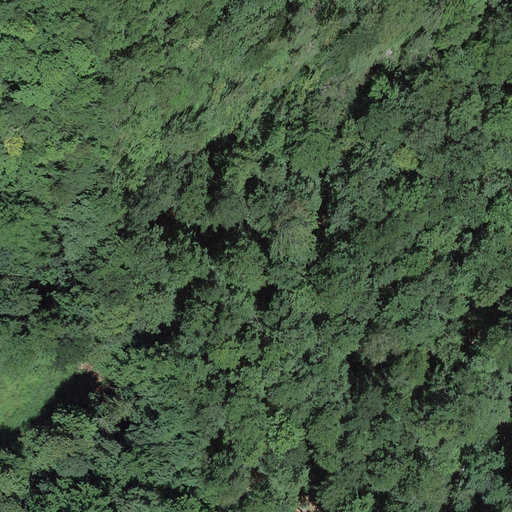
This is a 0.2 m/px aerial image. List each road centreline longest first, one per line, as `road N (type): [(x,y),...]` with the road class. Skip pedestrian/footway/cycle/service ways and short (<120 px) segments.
road 1 (motorway): [(212,0),(470,511)]
road 2 (motorway): [(511,200),(413,0)]
